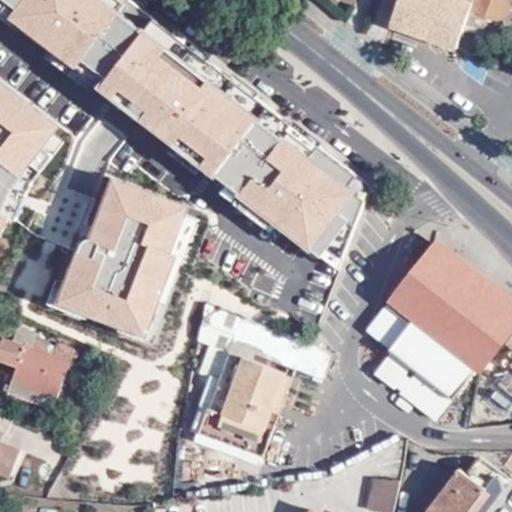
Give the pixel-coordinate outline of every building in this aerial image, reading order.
[(19,0),(17,6),(27,14),(20,22),(55,50),(105,88),(118,98),(146,120),(179,145),(206,166),(232,186),(287,228),(345,273),(374,190),(367,184),(363,191),(344,176),(349,170),(323,150),(294,129),(267,108),(258,101),(234,82),(226,77),(221,83),(209,74),(214,67),(211,64),(170,33),(132,3),(128,0),(19,0)] [(402,0),(393,27),(458,52),(459,49),(466,29),(472,11),(475,0),(402,0)] [(511,0),(475,0),(472,11),(501,22),(505,23),(511,0)] [(466,29),(486,37),(494,40),(501,22),(472,11),(466,29)] [(174,28),(170,33),(211,64),(214,59),(174,28)] [(466,29),(459,49),(479,57),(486,37),(466,29)] [(102,92),(105,88),(55,50),(52,54),(102,92)] [(226,77),(214,67),(209,74),(221,83),(226,77)] [(262,97),(237,77),(234,82),(258,101),(262,97)] [(62,127),(3,81),(0,84),(0,243),(11,219),(6,217),(13,201),(17,192),(27,178),(24,176),(45,149),(62,127)] [(143,124),(146,120),(118,98),(115,102),(143,124)] [(327,145),(298,124),(294,129),(323,150),(327,145)] [(203,170),(206,166),(179,145),(176,149),(203,170)] [(55,158),(45,149),(24,176),(27,178),(17,192),(29,197),(35,185),(55,158)] [(367,184),(349,170),(344,176),(363,191),(367,184)] [(191,209),(118,181),(112,197),(118,199),(107,229),(102,242),(96,240),(93,239),(89,240),(87,243),(71,284),(64,304),(93,315),(124,327),(149,336),(157,317),(163,301),(157,298),(162,285),(168,287),(180,256),(174,254),(188,217),(191,209)] [(283,232),(287,228),(232,186),(229,190),(283,232)] [(29,197),(17,192),(13,201),(25,207),(29,197)] [(112,197),(108,195),(97,225),(101,226),(107,229),(118,199),(112,197)] [(25,207),(13,201),(6,217),(11,219),(19,222),(25,207)] [(198,221),(188,217),(174,254),(180,256),(168,287),(162,285),(157,298),(163,301),(167,302),(198,221)] [(107,229),(101,226),(96,240),(102,242),(107,229)] [(479,367),(484,372),(494,360),(511,335),(511,305),(434,247),(394,302),(418,321),(395,352),(456,399),(479,367)] [(244,271),(232,302),(311,334),(323,302),(244,271)] [(71,284),(61,280),(51,305),(91,320),(93,315),(64,304),(71,284)] [(233,353),(246,317),(209,303),(202,340),(233,353)] [(149,336),(124,327),(122,332),(158,346),(167,321),(157,317),(149,336)] [(23,328),(17,342),(37,350),(42,336),(23,328)] [(42,336),(37,350),(55,358),(61,345),(42,336)] [(37,350),(17,342),(7,339),(0,357),(0,359),(21,368),(11,393),(56,410),(78,352),(61,345),(55,358),(37,350)] [(256,361),(233,353),(229,365),(203,433),(265,458),(299,368),(260,353),(256,361)] [(0,432),(0,473),(11,479),(23,452),(5,444),(8,436),(0,432)] [(194,456),(257,481),(265,458),(203,433),(194,456)] [(180,494),(256,484),(257,481),(194,456),(180,494)] [(472,511),(504,471),(492,462),(483,460),(473,476),(466,471),(434,511),(472,511)] [(372,511),(377,511),(393,511),(399,483),(378,481),(372,511)] [(399,483),(393,511),(398,511),(405,484),(399,483)]
